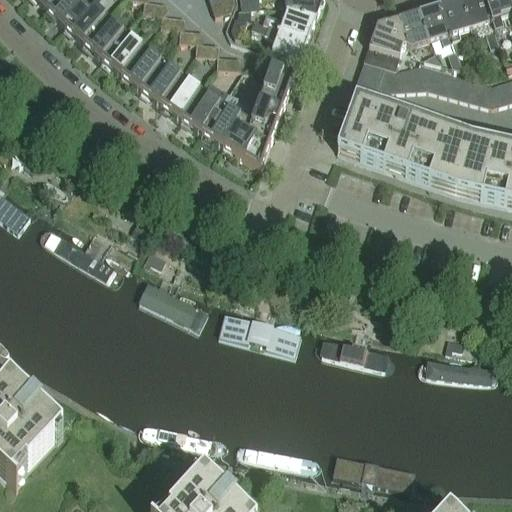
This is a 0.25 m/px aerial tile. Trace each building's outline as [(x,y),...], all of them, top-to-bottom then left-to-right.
[(29,0),(28,1),(45,19),(64,0),(29,0)] [(63,36),(88,10),(77,0),(64,0),(45,19),(63,36)] [(125,0),(124,5),(144,8),(148,9),(149,0),(125,0)] [(210,0),(207,1),(211,13),(233,5),(231,0),(210,0)] [(283,0),(286,18),(314,28),(321,8),(318,0),(283,0)] [(499,53),(482,0),(476,0),(461,5),(470,36),(472,43),(487,38),(492,55),(499,53)] [(497,28),(511,23),(507,3),(505,0),(482,0),(499,53),(500,52),(495,36),(499,34),(497,28)] [(235,9),(233,5),(211,13),(214,24),(223,21),(224,23),(229,21),(228,19),(231,19),(235,9)] [(254,16),(253,5),(241,6),(241,17),(254,16)] [(457,40),(470,36),(461,5),(438,12),(448,43),(457,64),(464,62),(457,40)] [(142,20),(161,23),(165,23),(167,12),(148,9),(144,8),(142,20)] [(81,53),(106,26),(88,10),(63,36),(81,53)] [(448,43),(438,12),(419,18),(428,48),(429,49),(440,46),(445,61),(447,61),(451,74),(462,77),(457,64),(448,43)] [(253,19),(239,18),(238,25),(235,26),(231,37),(234,44),(240,46),(247,27),(250,28),(253,19)] [(266,24),(263,33),(307,49),(314,28),(286,18),(282,30),(266,24)] [(410,55),(429,49),(428,48),(419,18),(397,25),(405,52),(410,55)] [(165,23),(161,23),(160,35),(179,37),(184,38),(185,26),(165,23)] [(377,31),(364,67),(396,76),(402,53),(405,52),(397,25),(377,31)] [(100,69),(124,41),(106,26),(81,53),(100,69)] [(271,58),(300,69),(307,49),(263,33),(253,29),(250,39),(275,48),(271,58)] [(178,49),(195,51),(202,51),(203,39),(184,38),(179,37),(178,49)] [(119,85),(142,57),(124,41),(100,69),(119,85)] [(202,51),(195,51),(195,63),(216,64),(219,64),(219,53),(218,52),(202,51)] [(139,100),(161,71),(142,57),(119,85),(139,100)] [(441,71),(435,60),(424,66),(441,71)] [(240,66),(219,64),(216,64),(216,77),(240,78),(240,66)] [(363,69),(359,79),(387,88),(390,77),(363,69)] [(159,115),(180,86),(161,71),(139,100),(159,115)] [(416,98),(427,97),(418,72),(409,75),(416,98)] [(443,79),(418,72),(427,97),(437,100),(443,79)] [(409,75),(399,78),(405,98),(416,98),(409,75)] [(294,85),(270,76),(259,107),(283,116),(294,85)] [(390,77),(387,88),(384,100),(394,99),(395,79),(390,77)] [(394,99),(405,98),(399,78),(395,79),(394,99)] [(356,90),(384,100),(387,88),(359,79),(356,90)] [(437,100),(448,103),(454,82),(443,79),(437,100)] [(465,85),(454,82),(448,103),(459,106),(465,85)] [(459,106),(470,109),(475,88),(465,85),(459,106)] [(179,129),(200,99),(180,86),(159,115),(179,129)] [(503,111),(511,108),(511,99),(508,87),(497,91),(503,111)] [(486,91),(475,88),(470,109),(480,112),(486,91)] [(480,112),(491,115),(491,92),(486,91),(480,112)] [(497,91),(491,92),(491,115),(503,111),(497,91)] [(200,99),(179,129),(200,143),(220,113),(200,99)] [(250,132),(248,138),(246,141),(269,154),(283,116),(259,107),(250,132)] [(471,149),(355,108),(336,159),(456,202),(471,149)] [(221,156),(240,125),(220,113),(200,143),(221,156)] [(246,141),(248,138),(250,132),(240,125),(221,156),(234,164),(260,179),(269,154),(246,141)] [(456,202),(511,214),(511,158),(471,149),(456,202)] [(41,170),(31,164),(25,174),(35,180),(41,170)] [(0,199),(0,221),(29,241),(39,226),(0,199)] [(150,236),(138,230),(132,240),(145,247),(150,236)] [(47,232),(37,247),(117,296),(126,281),(47,232)] [(166,264),(155,258),(150,260),(144,271),(149,273),(151,269),(160,275),(166,264)] [(312,278),(301,275),(298,287),(309,290),(312,278)] [(130,281),(123,297),(201,331),(208,315),(130,281)] [(306,301),(309,291),(297,288),(295,297),(306,301)] [(351,298),(335,293),(331,308),(347,312),(351,298)] [(219,315),(212,339),(291,362),(298,338),(219,315)] [(304,338),(299,355),(382,377),(386,360),(304,338)] [(465,349),(449,345),(446,357),(452,359),(454,354),(464,357),(465,349)] [(410,362),(407,380),(503,395),(506,377),(410,362)] [(0,482),(15,497),(17,495),(13,492),(62,441),(9,391),(0,399),(0,482)] [(140,428),(136,445),(227,464),(230,446),(140,428)] [(235,449),(232,467),(317,484),(321,466),(235,449)] [(334,467),(330,484),(422,502),(425,485),(334,467)] [(231,511),(202,485),(176,511),(231,511)]
